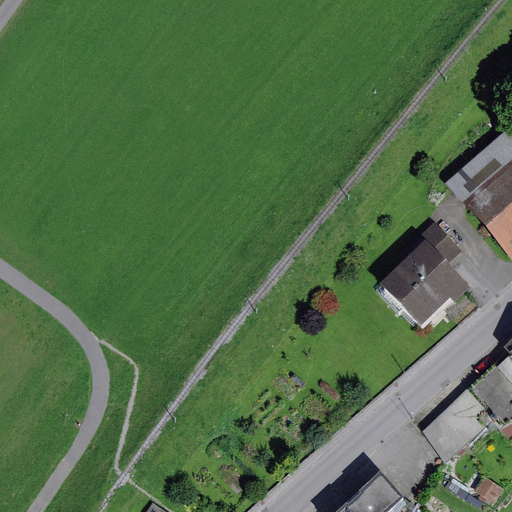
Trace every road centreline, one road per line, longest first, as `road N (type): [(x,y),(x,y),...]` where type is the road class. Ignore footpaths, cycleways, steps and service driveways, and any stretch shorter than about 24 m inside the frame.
road 1 (track): [(49,511),(106,423),(112,382),(102,331),(0,264)]
road 2 (residential): [(511,315),(284,511)]
